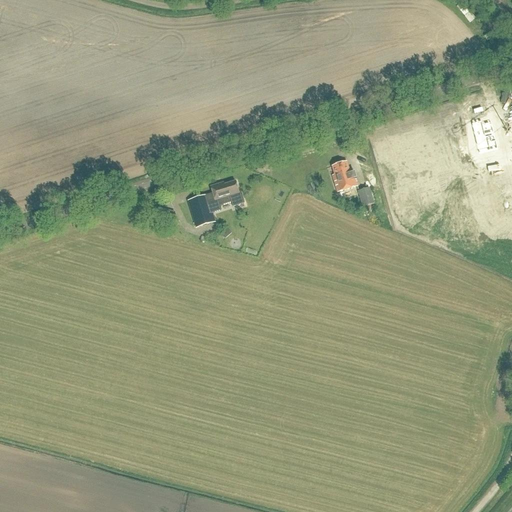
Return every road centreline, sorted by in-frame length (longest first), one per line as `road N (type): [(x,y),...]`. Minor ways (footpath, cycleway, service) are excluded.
road 1 (tertiary): [(0,233),(511,68)]
road 2 (track): [(260,0),(177,11),(133,0)]
